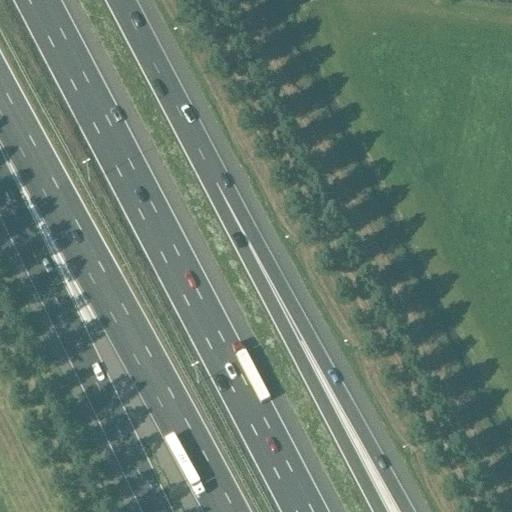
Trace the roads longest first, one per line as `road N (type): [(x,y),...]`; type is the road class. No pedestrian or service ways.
road 1 (motorway): [(304,511),(36,0)]
road 2 (motorway): [(0,99),(224,511)]
road 3 (motorway): [(0,106),(114,418),(158,511)]
road 4 (motorway): [(407,511),(195,149)]
road 5 (motorway): [(382,511),(195,149)]
road 6 (motorway): [(195,149),(121,0)]
